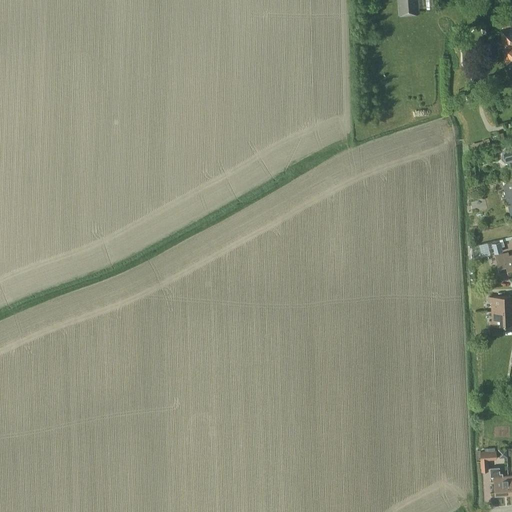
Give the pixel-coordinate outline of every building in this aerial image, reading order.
[(398,0),(399,15),(419,13),(417,0),(398,0)] [(500,21),(501,29),(506,62),(511,61),(511,19),(500,21)] [(489,31),(487,23),(481,24),(482,32),(489,31)] [(511,147),(503,150),(502,152),(501,154),(501,156),(502,158),(502,159),(504,160),(504,161),(506,161),(507,162),(509,162),(511,161),(511,165),(511,147)] [(511,181),(503,184),(511,216),(511,215),(511,181)] [(492,243),(494,253),(503,251),(502,246),(504,246),(503,240),(492,243)] [(508,275),(511,273),(511,253),(509,255),(509,252),(495,255),(499,273),(507,271),(508,275)] [(491,301),(492,310),(511,310),(510,295),(488,296),(489,301),(491,301)] [(511,324),(511,310),(492,310),(492,319),(489,319),(489,325),(511,324)] [(496,459),(496,450),(479,450),(480,471),(488,470),(488,459),(496,459)] [(510,494),(508,475),(503,475),(502,474),(500,474),(499,468),(491,469),(491,477),(494,477),(495,495),(510,494)]
